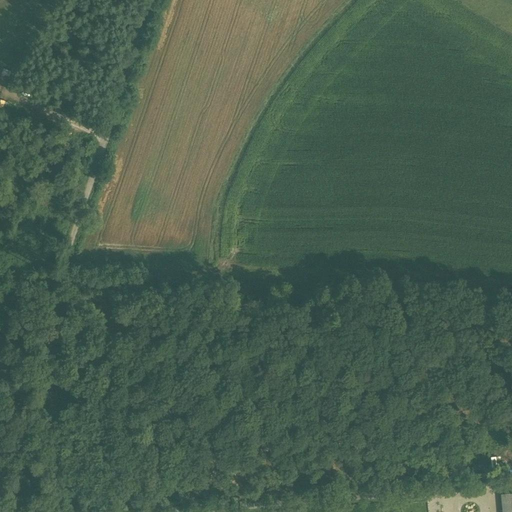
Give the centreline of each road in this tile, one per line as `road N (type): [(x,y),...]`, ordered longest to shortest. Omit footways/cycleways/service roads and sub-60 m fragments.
road 1 (track): [(150,0),(51,300),(49,511)]
road 2 (unclassified): [(467,488),(178,511)]
road 3 (track): [(103,138),(14,92),(49,0)]
